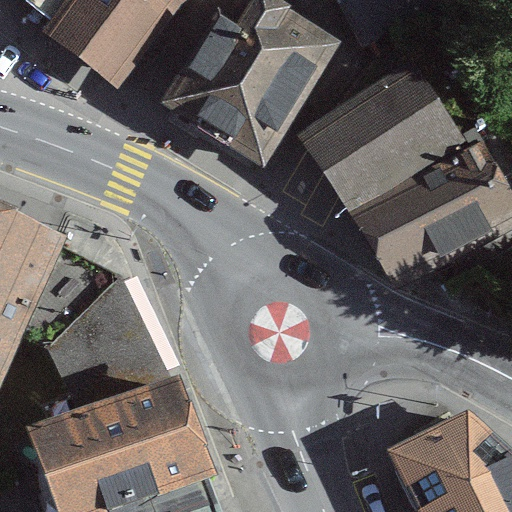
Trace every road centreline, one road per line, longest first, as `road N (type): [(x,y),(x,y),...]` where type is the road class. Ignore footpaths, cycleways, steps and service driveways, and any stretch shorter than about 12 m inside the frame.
road 1 (secondary): [(0,125),(164,199),(202,228),(239,281)]
road 2 (secondary): [(346,328),(438,346),(511,377)]
road 3 (secondary): [(239,281),(214,318),(218,364),(250,396),(286,401)]
road 4 (secondary): [(346,328),(336,299),(304,272),(260,270),(239,281)]
